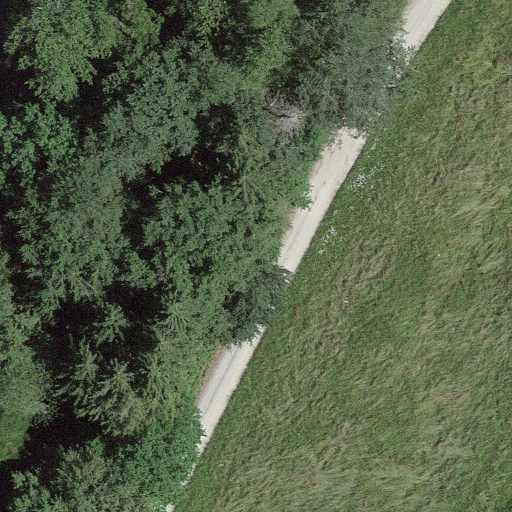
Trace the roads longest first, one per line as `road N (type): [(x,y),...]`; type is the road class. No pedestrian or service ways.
road 1 (track): [(443,0),(169,511)]
road 2 (track): [(0,119),(51,67),(281,0)]
